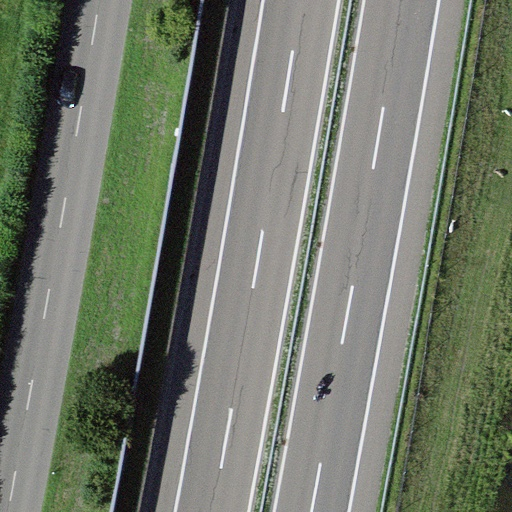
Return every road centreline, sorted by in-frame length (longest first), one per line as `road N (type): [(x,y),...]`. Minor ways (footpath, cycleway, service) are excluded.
road 1 (tertiary): [(4,511),(98,0)]
road 2 (motorway): [(313,511),(405,0)]
road 3 (motorway): [(304,0),(213,511)]
